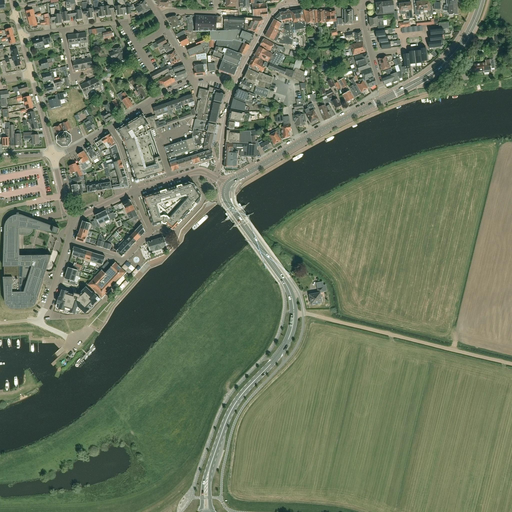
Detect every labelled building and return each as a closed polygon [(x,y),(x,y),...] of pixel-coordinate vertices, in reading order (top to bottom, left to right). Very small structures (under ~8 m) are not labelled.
[(107,0),(108,7),(104,7),(105,16),(107,16),(107,17),(111,16),(111,15),(111,11),(114,11),(114,6),(112,0),(107,0)] [(120,5),(120,6),(116,7),(117,16),(119,15),(119,17),(122,16),(122,15),(123,15),(123,11),(126,11),(126,6),(125,4),(124,2),(124,1),(123,0),(119,0),(117,1),(120,5)] [(259,0),(239,0),(240,8),(249,8),(249,4),(254,3),(256,3),(256,4),(261,4),(259,0)] [(428,0),(422,1),(424,10),(427,10),(428,15),(433,14),(432,6),(429,7),(428,0)] [(66,5),(67,10),(62,11),(62,13),(64,22),(66,21),(66,23),(69,22),(69,21),(70,21),(69,17),(73,17),(71,5),(70,1),(66,2),(66,5)] [(99,5),(99,1),(94,2),(95,9),(95,14),(99,13),(99,17),(100,17),(100,18),(104,17),(103,16),(105,16),(104,7),(104,5),(99,5)] [(145,1),(138,5),(135,7),(137,11),(140,9),(143,7),(144,8),(148,6),(145,1)] [(380,3),(376,3),(378,15),(394,14),(394,11),(393,1),(380,3)] [(424,10),(422,1),(417,2),(417,8),(414,8),(415,15),(421,15),(420,11),(424,10)] [(93,9),(88,9),(87,3),(82,3),(83,10),(84,15),(87,15),(88,18),(89,18),(89,19),(92,19),(92,18),(94,18),(93,9)] [(261,4),(256,4),(252,5),(253,16),(262,16),(262,17),(264,17),(268,17),(266,3),(261,4)] [(413,18),(411,3),(399,4),(400,15),(406,14),(406,19),(413,18)] [(76,4),(71,5),(73,17),(76,16),(76,20),(77,20),(77,21),(81,21),(80,19),(83,19),(81,10),(77,11),(76,4)] [(150,10),(148,6),(144,8),(143,7),(140,9),(137,11),(139,15),(143,13),(143,14),(150,10)] [(56,13),(55,8),(50,9),(52,21),(55,20),(56,24),(57,24),(57,25),(60,25),(60,23),(62,23),(60,12),(56,13)] [(37,14),(34,15),(33,10),(26,12),(28,19),(35,17),(37,17),(41,16),(41,13),(37,14)] [(303,10),(291,12),(291,13),(295,32),(302,31),(302,32),(306,31),(306,28),(303,12),(303,10)] [(306,10),(304,10),(304,12),(306,23),(314,23),(314,17),(315,17),(314,16),(314,10),(311,10),(307,10),(306,10)] [(325,22),(324,11),(317,10),(318,23),(325,23),(325,22)] [(344,19),(338,19),(338,25),(342,25),(342,24),(345,24),(345,25),(353,25),(353,10),(344,10),(344,19)] [(281,12),(275,18),(275,19),(280,21),(281,21),(281,20),(282,23),(284,23),(285,26),(286,29),(286,32),(285,35),(286,35),(290,37),(289,45),(291,45),(295,46),(297,40),(293,39),(292,30),(290,30),(289,28),(293,28),(292,21),(290,11),(281,12)] [(329,11),(324,11),(325,22),(333,22),(333,24),(337,24),(336,12),(335,11),(333,11),(331,11),(329,11)] [(171,16),(169,16),(166,17),(170,23),(178,20),(178,19),(180,18),(179,16),(177,17),(176,15),(173,15),(171,16)] [(196,16),(196,31),(216,31),(216,17),(196,16)] [(383,19),(382,16),(369,18),(370,27),(378,26),(378,29),(384,28),(383,19)] [(35,18),(35,17),(28,19),(30,26),(33,25),(34,28),(35,29),(37,28),(37,27),(37,23),(38,23),(38,22),(38,19),(35,18)] [(223,21),(223,27),(242,28),(243,28),(243,23),(243,22),(246,23),(246,18),(229,17),(224,17),(223,21)] [(248,18),(247,23),(250,23),(250,24),(250,25),(259,28),(263,20),(262,20),(262,19),(248,18)] [(178,20),(170,23),(173,29),(182,26),(180,24),(183,22),(181,19),(179,21),(178,20)] [(286,29),(285,26),(284,23),(282,23),(282,25),(281,24),(281,23),(274,19),(270,27),(277,31),(285,35),(286,32),(286,29)] [(250,24),(247,30),(248,30),(257,33),(259,28),(250,25),(250,24)] [(277,31),(270,27),(265,36),(278,43),(279,44),(289,45),(290,37),(286,35),(285,35),(277,31)] [(106,32),(106,30),(105,30),(104,28),(98,29),(92,30),(91,30),(92,35),(99,34),(103,33),(104,39),(113,37),(112,31),(106,32)] [(239,41),(249,46),(250,43),(250,44),(254,34),(253,34),(250,33),(243,30),(216,31),(210,31),(210,40),(217,40),(232,41),(233,40),(239,41)] [(178,38),(178,39),(182,47),(192,41),(190,37),(193,37),(196,36),(196,32),(192,33),(185,33),(184,31),(176,35),(178,38)] [(363,42),(361,31),(345,35),(345,38),(353,37),(353,36),(355,35),(356,43),(363,42)] [(5,38),(1,39),(2,42),(6,41),(6,40),(8,40),(10,45),(15,43),(13,36),(8,37),(5,38)] [(50,37),(33,41),(35,48),(39,47),(40,50),(45,49),(44,46),(49,45),(49,44),(52,43),(50,37)] [(165,38),(156,43),(160,51),(164,49),(167,53),(173,50),(169,42),(167,43),(165,38)] [(264,39),(262,42),(260,46),(269,51),(270,51),(275,53),(277,53),(278,51),(282,52),(284,53),(285,50),(283,49),(284,48),(279,47),(274,45),(264,39)] [(204,41),(197,45),(187,49),(190,57),(196,55),(197,59),(202,59),(206,59),(207,59),(206,54),(208,52),(209,48),(209,47),(208,40),(204,41)] [(217,40),(216,47),(227,49),(229,48),(242,55),(245,56),(250,46),(249,46),(239,41),(233,40),(232,41),(217,40)] [(346,45),(346,46),(336,47),(336,52),(341,50),(346,49),(350,48),(352,48),(353,55),(365,52),(363,42),(350,45),(347,46),(347,45),(346,45)] [(120,46),(112,49),(114,53),(111,54),(113,59),(116,58),(117,61),(125,58),(120,46)] [(227,49),(216,47),(214,52),(218,53),(219,53),(240,61),(242,55),(229,48),(227,49)] [(275,53),(273,55),(259,47),(255,55),(255,56),(265,61),(268,63),(270,63),(273,65),(277,67),(279,64),(284,55),(277,53),(275,53)] [(12,59),(19,57),(17,49),(11,50),(13,56),(11,57),(12,59)] [(167,58),(165,59),(163,60),(164,63),(166,62),(169,60),(177,56),(175,51),(166,55),(167,58)] [(218,53),(214,52),(212,56),(223,60),(223,59),(226,61),(225,61),(238,66),(240,61),(219,53),(218,53)] [(88,58),(85,59),(87,69),(93,67),(90,54),(87,54),(88,58)] [(356,64),(369,61),(367,54),(354,57),(356,64)] [(177,56),(169,60),(171,66),(180,61),(177,56)] [(255,56),(254,56),(249,65),(262,74),(265,66),(268,68),(288,77),(293,79),(293,78),(302,82),(304,76),(305,72),(304,72),(299,70),(295,68),(295,69),(294,72),(286,69),(286,70),(277,67),(273,65),(270,63),(268,63),(265,61),(255,56)] [(19,57),(12,59),(13,61),(14,61),(16,67),(21,65),(20,62),(21,62),(19,57)] [(75,61),(75,57),(72,58),(75,71),(81,70),(79,60),(75,61)] [(380,65),(388,62),(386,57),(378,59),(380,65)] [(54,58),(47,60),(47,59),(40,60),(41,64),(40,64),(40,66),(40,67),(41,69),(41,70),(49,68),(48,64),(52,63),(55,62),(54,58)] [(206,59),(202,59),(202,63),(194,64),(195,71),(194,71),(195,72),(194,73),(195,74),(195,76),(208,75),(206,59)] [(223,59),(223,60),(219,71),(222,72),(234,76),(238,66),(225,61),(226,61),(223,59)] [(296,59),(294,65),(290,64),(289,66),(295,69),(295,68),(299,60),(296,59)] [(486,63),(483,64),(483,72),(484,73),(491,72),(490,60),(485,61),(486,63)] [(369,61),(356,64),(358,71),(371,67),(369,61)] [(388,62),(380,65),(381,71),(390,68),(388,62)] [(390,69),(388,70),(392,82),(393,83),(400,80),(399,79),(402,78),(401,64),(398,65),(400,71),(398,72),(397,72),(397,73),(392,74),(390,69)] [(483,72),(483,64),(467,66),(467,71),(469,70),(469,74),(483,72)] [(171,67),(170,68),(168,66),(151,75),(154,80),(168,73),(169,73),(169,74),(165,76),(166,77),(173,74),(175,73),(184,69),(183,65),(173,68),(174,69),(172,69),(171,67)] [(273,78),(262,74),(261,74),(259,73),(247,68),(242,79),(253,85),(256,86),(264,89),(265,89),(267,83),(271,84),(273,78)] [(368,77),(373,76),(371,68),(361,71),(363,78),(368,76),(368,77)] [(173,74),(166,77),(154,84),(156,88),(161,86),(161,85),(163,83),(165,87),(174,83),(173,82),(178,80),(178,81),(187,77),(184,70),(175,73),(173,74)] [(392,82),(388,70),(385,71),(387,76),(382,78),(384,85),(392,82)] [(50,74),(43,76),(44,82),(47,81),(48,83),(51,82),(60,80),(59,76),(55,78),(54,76),(54,73),(53,72),(53,71),(50,72),(50,74)] [(98,79),(99,82),(102,81),(111,77),(110,74),(100,78),(98,79)] [(138,86),(136,84),(134,81),(136,80),(134,76),(129,79),(133,86),(136,91),(134,92),(137,97),(139,95),(142,100),(144,99),(144,98),(146,97),(141,89),(143,88),(141,85),(139,86),(139,85),(138,86)] [(376,85),(373,76),(368,77),(368,76),(363,78),(364,81),(366,80),(370,88),(376,85)] [(97,78),(92,80),(96,89),(99,88),(101,92),(101,93),(104,92),(103,90),(99,82),(98,79),(97,78)] [(348,85),(344,78),(339,81),(343,88),(348,85)] [(250,91),(253,85),(242,79),(238,87),(247,91),(247,90),(250,91)] [(350,81),(353,85),(349,87),(355,97),(361,94),(355,84),(356,84),(353,79),(350,81)] [(357,81),(358,83),(356,84),(361,93),(362,92),(363,93),(365,92),(365,91),(368,88),(363,81),(362,79),(357,81)] [(51,82),(51,85),(50,85),(46,87),(47,93),(55,91),(54,87),(62,85),(60,80),(51,82)] [(92,80),(86,83),(90,92),(93,91),(95,94),(98,93),(96,89),(92,80)] [(90,92),(86,83),(81,85),(86,98),(89,97),(87,93),(90,92)] [(20,90),(21,94),(26,93),(25,92),(29,91),(27,84),(19,87),(13,88),(14,92),(20,90)] [(254,93),(254,94),(257,95),(267,98),(268,95),(269,90),(265,89),(264,89),(256,86),(254,91),(254,93)] [(208,123),(216,124),(221,104),(222,104),(225,94),(215,92),(216,89),(216,90),(216,89),(209,87),(208,91),(199,88),(197,98),(201,99),(201,101),(198,101),(196,112),(197,114),(196,120),(208,123)] [(238,88),(234,99),(247,104),(250,105),(252,105),(253,102),(256,103),(257,101),(254,99),(256,95),(238,88)] [(348,89),(346,90),(346,89),(342,91),(344,94),(343,95),(347,102),(348,102),(350,101),(349,101),(353,98),(349,91),(348,89)] [(55,95),(56,99),(50,100),(52,109),(58,107),(61,106),(59,100),(64,98),(63,93),(55,95)] [(129,100),(124,93),(122,95),(124,99),(123,100),(124,103),(125,105),(126,105),(128,109),(132,106),(130,103),(131,102),(130,100),(129,100)] [(192,95),(185,97),(188,104),(194,102),(192,95)] [(334,95),(327,98),(328,100),(330,102),(332,106),(332,105),(333,104),(335,108),(340,105),(335,96),(334,96),(334,95)] [(16,97),(17,98),(15,99),(15,98),(12,99),(13,104),(16,103),(16,102),(17,101),(18,101),(22,100),(22,99),(21,98),(21,96),(16,97)] [(188,104),(185,97),(179,99),(181,106),(188,104)] [(327,98),(323,100),(326,106),(325,106),(328,112),(330,117),(335,115),(329,105),(328,105),(327,103),(330,102),(328,100),(327,98)] [(179,99),(172,102),(175,108),(181,106),(179,99)] [(234,99),(231,109),(244,111),(246,104),(234,99)] [(330,118),(323,100),(322,100),(320,101),(322,106),(319,108),(324,121),(330,118)] [(175,108),(172,102),(166,104),(168,111),(170,115),(173,114),(171,110),(175,108)] [(107,112),(101,115),(106,123),(115,118),(111,110),(112,110),(108,103),(104,105),(107,112)] [(308,106),(307,107),(308,108),(314,121),(315,121),(316,121),(317,120),(317,119),(318,119),(314,111),(316,109),(312,103),(308,106)] [(168,111),(166,104),(160,106),(163,115),(169,113),(168,111)] [(163,115),(160,106),(153,108),(155,115),(156,117),(163,115)] [(306,107),(304,108),(306,110),(305,112),(308,118),(310,123),(311,123),(312,123),(313,122),(314,121),(308,108),(307,107),(306,107)] [(231,110),(228,121),(234,122),(240,123),(244,122),(248,122),(250,114),(245,113),(231,110)] [(29,122),(36,120),(34,112),(28,113),(30,119),(28,120),(29,122)] [(101,140),(99,141),(106,161),(103,162),(105,169),(108,168),(112,181),(113,186),(113,189),(129,187),(128,185),(136,183),(137,183),(138,183),(139,182),(140,181),(143,190),(168,182),(165,173),(154,139),(150,126),(148,123),(146,119),(143,114),(133,120),(124,125),(116,130),(110,134),(104,138),(101,140)] [(306,118),(305,118),(305,114),(293,116),(294,122),(296,122),(296,126),(304,125),(304,122),(306,122),(306,118)] [(85,126),(88,132),(95,128),(92,123),(93,122),(90,116),(87,118),(88,120),(83,122),(86,126),(85,126)] [(150,126),(154,139),(160,137),(153,116),(146,119),(150,126)] [(283,122),(284,124),(284,127),(281,128),(283,139),(290,137),(289,130),(291,130),(291,124),(290,124),(289,116),(283,117),(283,122)] [(38,125),(36,120),(29,122),(30,124),(31,124),(33,130),(38,128),(37,125),(38,125)] [(208,123),(196,120),(195,120),(193,129),(214,134),(216,124),(208,123)] [(68,121),(54,128),(58,137),(59,138),(60,141),(63,144),(66,144),(69,141),(68,137),(65,135),(65,132),(66,132),(71,129),(68,121)] [(234,122),(228,121),(227,131),(233,131),(234,131),(235,126),(239,127),(239,123),(234,122)] [(15,134),(14,125),(10,125),(10,128),(10,129),(11,136),(11,138),(15,138),(15,146),(21,145),(21,134),(21,133),(20,131),(19,131),(18,131),(17,132),(16,133),(16,134),(15,134)] [(275,133),(269,136),(274,144),(281,140),(278,135),(280,134),(278,128),(274,131),(275,133)] [(10,129),(6,129),(6,138),(2,138),(3,146),(9,146),(9,138),(11,138),(11,136),(10,129)] [(214,134),(193,129),(192,137),(200,162),(214,158),(212,150),(211,147),(214,134)] [(233,131),(227,131),(226,142),(239,143),(249,144),(252,144),(251,136),(250,131),(247,131),(239,131),(234,131),(233,131)] [(32,133),(26,133),(23,133),(24,140),(33,139),(33,141),(31,141),(30,141),(30,142),(30,143),(31,144),(31,145),(33,145),(39,144),(39,135),(33,135),(32,133)] [(257,141),(256,142),(255,135),(251,136),(252,144),(256,144),(257,147),(259,146),(259,147),(260,146),(263,151),(272,146),(268,141),(263,144),(262,141),(258,143),(257,141)] [(189,139),(185,140),(193,164),(200,162),(192,137),(190,138),(190,136),(188,137),(189,139)] [(193,164),(185,141),(172,145),(179,169),(193,164)] [(249,145),(226,144),(225,167),(225,169),(237,170),(237,167),(238,154),(239,152),(233,152),(233,150),(240,150),(240,157),(255,158),(258,155),(257,147),(256,144),(252,144),(249,144),(249,145)] [(179,169),(172,145),(165,147),(173,171),(179,169)] [(86,150),(93,161),(101,156),(100,153),(98,150),(96,152),(94,151),(91,146),(86,150)] [(80,165),(82,171),(88,167),(86,163),(89,161),(83,151),(78,155),(83,163),(80,165)] [(82,171),(80,165),(77,167),(76,164),(69,166),(71,170),(69,170),(70,174),(77,171),(79,177),(83,175),(82,171)] [(74,178),(76,185),(72,185),(72,188),(73,192),(73,195),(79,194),(79,193),(83,193),(82,184),(78,185),(78,184),(78,181),(81,180),(80,176),(74,178)] [(110,181),(99,183),(100,190),(103,190),(107,189),(111,189),(110,181)] [(99,183),(99,182),(87,184),(88,192),(93,192),(97,191),(100,190),(99,183)] [(168,182),(143,190),(145,197),(144,197),(153,226),(162,223),(166,224),(173,230),(200,201),(201,201),(201,195),(194,185),(194,184),(189,182),(188,183),(170,189),(168,182)] [(127,200),(121,203),(124,209),(133,205),(131,201),(128,199),(127,200)] [(124,209),(123,209),(123,210),(125,215),(128,214),(127,214),(135,210),(133,205),(124,209)] [(138,216),(135,210),(127,214),(128,214),(130,220),(132,218),(138,216)] [(113,219),(111,214),(108,215),(106,211),(101,213),(100,213),(106,224),(105,222),(110,220),(113,219)] [(100,227),(106,224),(100,213),(95,216),(97,220),(95,221),(94,219),(93,219),(95,222),(96,225),(97,227),(100,226),(100,227)] [(5,227),(3,267),(5,267),(5,277),(4,277),(5,298),(5,301),(5,302),(6,304),(7,305),(8,307),(9,308),(11,309),(13,309),(30,308),(32,308),(34,307),(35,305),(36,304),(37,303),(51,255),(20,256),(19,234),(23,235),(25,236),(26,235),(27,236),(27,235),(28,235),(29,235),(30,234),(31,234),(31,233),(32,233),(32,232),(32,231),(33,231),(33,230),(33,229),(33,228),(32,227),(32,226),(32,225),(31,225),(31,224),(30,224),(29,223),(30,219),(25,216),(24,216),(23,215),(22,215),(21,215),(20,215),(19,215),(17,215),(16,215),(15,215),(14,215),(13,216),(12,216),(12,217),(11,217),(10,218),(9,218),(8,219),(8,220),(7,221),(6,222),(6,223),(6,224),(5,225),(5,226),(5,227)] [(89,231),(91,224),(83,221),(81,228),(89,231)] [(141,223),(134,230),(135,231),(141,236),(145,232),(141,223)] [(88,234),(89,231),(81,228),(79,234),(78,234),(88,238),(89,235),(88,235),(88,234)] [(131,236),(136,241),(137,241),(141,236),(135,231),(131,236)] [(88,238),(78,234),(76,240),(85,243),(87,237),(88,238)] [(124,239),(132,246),(136,241),(131,236),(130,235),(125,240),(124,239)] [(151,242),(149,243),(149,244),(151,251),(157,249),(160,248),(162,248),(165,247),(165,246),(169,245),(168,240),(167,237),(163,239),(163,238),(157,240),(156,240),(151,242)] [(124,239),(119,244),(127,251),(132,246),(124,239)] [(119,244),(115,250),(122,257),(125,253),(127,251),(119,244)] [(79,257),(81,249),(78,248),(75,247),(74,247),(73,251),(73,252),(72,255),(79,257)] [(87,251),(81,249),(79,257),(78,258),(84,260),(84,261),(87,251)] [(93,253),(87,251),(84,261),(90,263),(93,253)] [(93,253),(90,263),(90,262),(96,264),(99,255),(93,253)] [(105,257),(99,255),(96,264),(102,266),(105,257)] [(102,270),(101,271),(89,284),(88,285),(89,285),(102,298),(125,273),(126,273),(126,272),(116,263),(115,262),(115,263),(105,273),(102,271),(102,270)] [(68,267),(67,273),(76,276),(78,271),(79,271),(80,268),(74,266),(73,269),(68,267)] [(76,276),(67,273),(65,279),(70,280),(69,283),(75,285),(76,282),(74,282),(76,276)] [(58,303),(61,304),(59,308),(75,313),(76,311),(79,312),(82,310),(85,313),(97,301),(95,299),(97,297),(93,293),(92,293),(86,288),(82,292),(83,292),(80,295),(75,293),(74,295),(67,293),(68,292),(62,291),(60,298),(59,298),(58,303)] [(318,294),(310,295),(311,304),(317,303),(318,304),(319,304),(321,304),(321,303),(321,302),(320,297),(324,296),(322,288),(318,289),(318,294)]
